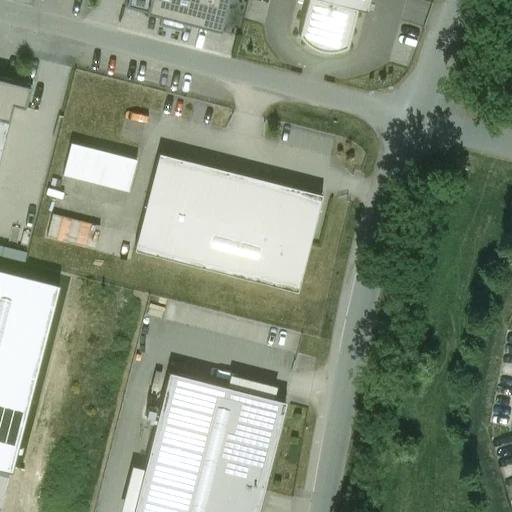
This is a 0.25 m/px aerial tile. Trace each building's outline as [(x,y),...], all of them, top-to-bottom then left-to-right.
[(126,0),(125,5),(220,30),(227,0),(126,0)] [(357,8),(324,0),(307,0),(298,34),(301,38),(303,40),(306,43),(310,46),(312,48),(315,49),(319,50),(324,51),(328,51),(333,51),(337,51),(341,50),(344,49),(347,47),(357,8)] [(324,0),(357,8),(367,11),(369,0),(324,0)] [(29,87),(0,79),(0,150),(12,104),(24,107),(29,87)] [(127,191),(135,159),(71,142),(63,174),(127,191)] [(321,194),(159,153),(134,250),(296,291),(321,194)] [(100,226),(53,213),(47,237),(94,249),(100,226)] [(0,274),(0,468),(11,472),(57,288),(0,274)] [(255,511),(284,400),(169,372),(133,511),(255,511)]
